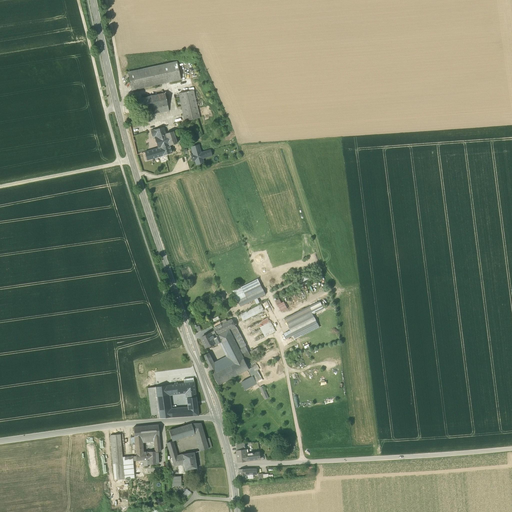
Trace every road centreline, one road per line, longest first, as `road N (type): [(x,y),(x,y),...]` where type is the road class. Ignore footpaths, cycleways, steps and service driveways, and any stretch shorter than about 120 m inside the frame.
road 1 (tertiary): [(218,418),(131,160),(92,0)]
road 2 (unclassified): [(231,466),(511,448)]
road 3 (unclassified): [(218,418),(0,441)]
road 4 (track): [(120,162),(77,0)]
road 5 (track): [(0,186),(131,160)]
